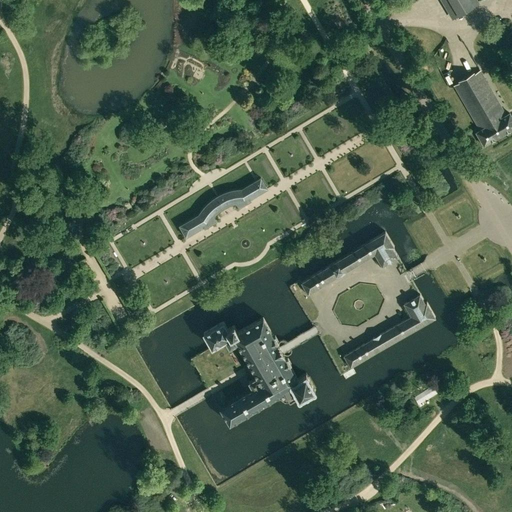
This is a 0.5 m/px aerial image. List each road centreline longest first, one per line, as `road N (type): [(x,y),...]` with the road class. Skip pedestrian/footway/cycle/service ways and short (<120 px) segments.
road 1 (unclassified): [(497,223),(364,0)]
road 2 (track): [(423,203),(303,0)]
